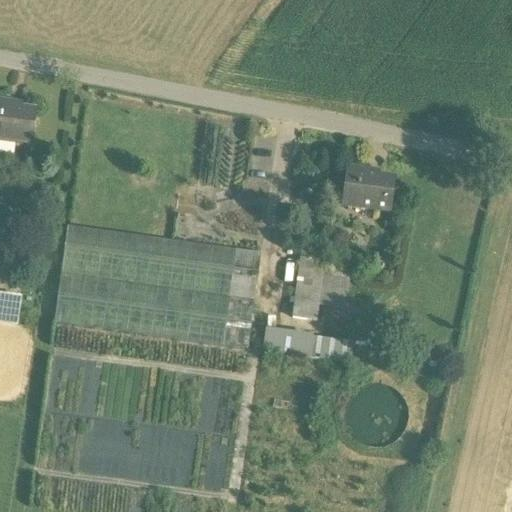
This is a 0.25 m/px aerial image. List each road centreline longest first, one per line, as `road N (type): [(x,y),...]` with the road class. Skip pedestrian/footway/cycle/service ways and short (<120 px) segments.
road 1 (unclassified): [(511,162),(0,69)]
road 2 (track): [(511,170),(433,511)]
